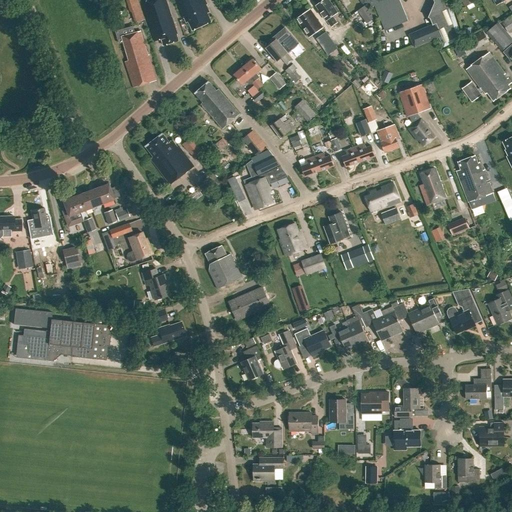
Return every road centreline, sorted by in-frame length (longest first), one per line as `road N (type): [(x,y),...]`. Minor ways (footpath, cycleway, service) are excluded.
road 1 (residential): [(223,414),(341,371),(445,358)]
road 2 (residential): [(310,200),(472,139),(511,107)]
road 3 (residential): [(310,200),(200,60)]
road 4 (residential): [(223,414),(213,347),(183,250)]
road 5 (unclassified): [(28,0),(84,156)]
road 6 (residential): [(183,250),(310,200)]
road 7 (residential): [(183,250),(111,138)]
